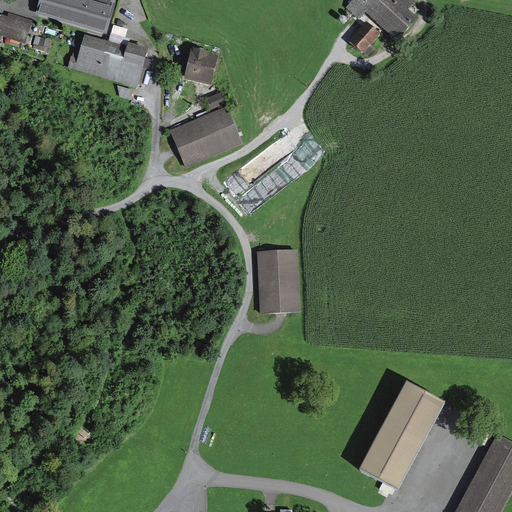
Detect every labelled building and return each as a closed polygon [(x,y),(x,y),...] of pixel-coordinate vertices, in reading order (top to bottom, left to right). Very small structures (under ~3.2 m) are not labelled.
[(112,6),(91,0),(45,0),(41,15),(105,32),(112,6)] [(354,0),(356,1),(350,8),(361,18),(367,11),(398,40),(415,22),(405,12),(412,5),(406,0),(354,0)] [(8,21),(0,18),(0,38),(2,39),(3,36),(24,42),(30,24),(10,17),(8,21)] [(366,27),(351,44),(363,54),(378,37),(366,27)] [(128,53),(86,41),(80,62),(74,61),(72,67),(137,86),(146,54),(129,49),(128,53)] [(216,60),(193,54),(186,80),(210,86),(216,60)] [(226,113),(174,133),(187,165),(239,144),(226,113)] [(256,261),(251,262),(254,324),(284,322),(295,321),(292,259),(256,261)] [(444,408),(407,384),(361,472),(399,495),(444,408)] [(502,511),(511,495),(511,442),(498,435),(456,511),(502,511)]
